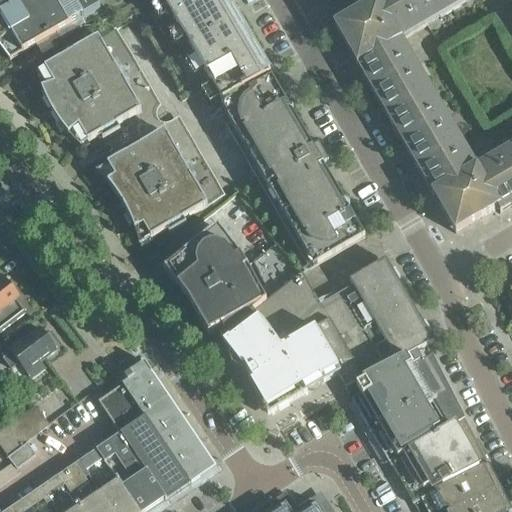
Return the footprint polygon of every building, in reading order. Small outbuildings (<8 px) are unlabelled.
[(209,112),(222,105),(222,104),(224,107),(272,80),(270,76),(225,0),(0,0),(0,49),(9,61),(51,37),(54,43),(107,12),(116,27),(134,17),(179,93),(193,85),(209,112)] [(455,235),(481,220),(497,211),(500,216),(511,208),(511,149),(476,170),(454,133),(447,137),(431,111),(439,106),(423,80),(416,85),(409,73),(416,68),(401,42),(427,27),(423,20),(435,12),(439,20),(465,5),(462,0),(373,0),(376,4),(334,29),(455,235)] [(73,144),(78,149),(98,138),(101,142),(118,132),(116,127),(140,114),(98,39),(74,53),(71,49),(54,59),(56,63),(36,74),(37,81),(39,87),(42,94),(44,100),(47,106),(50,112),(53,118),(57,123),(60,129),(64,134),(69,139),(73,144)] [(323,167),(328,164),(318,148),(313,151),(272,80),(221,110),(313,268),(364,238),(323,167)] [(183,222),(207,208),(163,134),(139,149),(137,145),(119,155),(122,159),(95,176),(99,180),(104,185),(108,190),(113,195),(117,201),(120,206),(124,212),(127,218),(130,224),(133,230),(135,236),(137,242),(139,249),(166,233),(168,237),(186,226),(183,222)] [(237,220),(248,213),(239,197),(212,213),(223,231),(239,222),(237,220)] [(185,300),(186,300),(188,302),(190,305),(188,305),(189,307),(190,306),(199,321),(200,323),(208,336),(216,332),(216,331),(221,329),(225,335),(266,303),(265,300),(246,268),(245,269),(241,262),(241,261),(217,230),(212,234),(172,265),(164,271),(175,285),(185,298),(185,299),(185,300)] [(264,279),(289,262),(269,234),(255,243),(265,256),(253,264),(264,279)] [(322,394),(322,393),(322,391),(322,390),(322,388),(321,387),(337,378),(345,391),(417,353),(433,344),(388,267),(372,277),(368,272),(355,280),(349,283),(352,288),(320,307),(302,275),(300,276),(266,303),(225,335),(219,339),(244,370),(261,399),(260,400),(261,401),(259,402),(258,403),(258,404),(257,406),(257,407),(257,409),(257,410),(258,411),(259,413),(260,414),(261,414),(262,415),(264,415),(265,415),(267,415),(268,414),(269,416),(270,415),(271,416),(308,395),(309,396),(310,397),(311,398),(313,398),(314,399),(316,399),(317,398),(319,398),(320,397),(321,396),(322,394)] [(0,332),(25,314),(23,312),(25,310),(1,279),(0,279),(0,332)] [(47,340),(39,330),(20,343),(19,342),(8,350),(11,354),(3,360),(11,371),(19,365),(31,381),(44,370),(40,364),(56,352),(54,349),(56,348),(48,339),(47,340)] [(422,363),(417,353),(345,391),(351,402),(350,402),(388,465),(464,422),(431,358),(422,363)] [(128,384),(123,387),(190,487),(215,470),(151,375),(152,375),(144,363),(140,365),(141,366),(124,378),(128,384)] [(190,487),(123,387),(98,404),(120,436),(119,436),(164,502),(164,503),(165,504),(190,487)] [(0,448),(7,458),(49,427),(34,408),(0,433),(0,448)] [(420,502),(420,501),(427,498),(487,467),(464,422),(388,465),(412,506),(420,502)] [(108,444),(94,453),(135,511),(149,511),(164,503),(164,502),(119,436),(108,444)] [(16,472),(35,457),(26,445),(7,459),(16,472)] [(107,511),(135,511),(94,453),(75,467),(107,511)] [(0,488),(18,476),(11,466),(0,473),(0,488)] [(107,511),(75,467),(56,479),(79,511),(107,511)] [(510,511),(487,467),(427,498),(420,501),(420,502),(425,511),(510,511)] [(79,511),(56,479),(37,492),(51,511),(79,511)] [(51,511),(37,492),(7,511),(51,511)]
